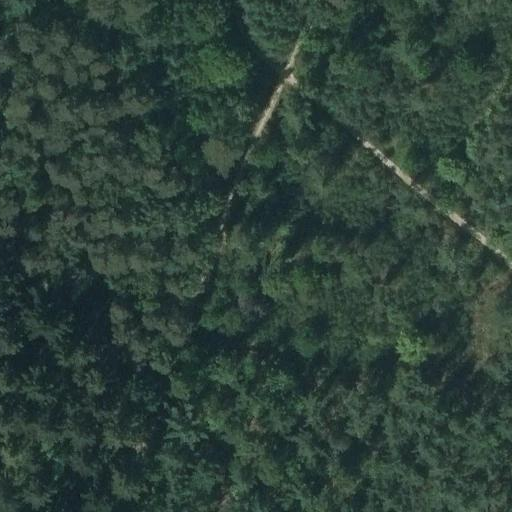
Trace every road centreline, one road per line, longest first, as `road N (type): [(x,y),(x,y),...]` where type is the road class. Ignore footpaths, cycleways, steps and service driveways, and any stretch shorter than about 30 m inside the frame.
road 1 (track): [(305,0),(190,265),(104,511)]
road 2 (track): [(511,295),(266,80),(233,0)]
